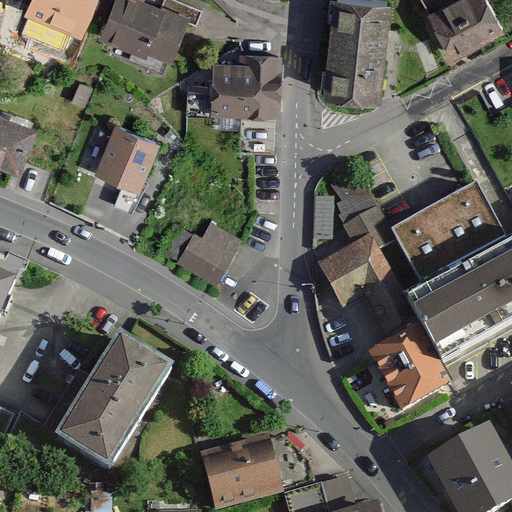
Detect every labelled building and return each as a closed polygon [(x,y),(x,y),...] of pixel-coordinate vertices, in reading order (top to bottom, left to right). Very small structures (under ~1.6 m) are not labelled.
[(26,0),(23,9),(82,32),(94,0),(26,0)] [(187,12),(148,0),(112,0),(101,38),(172,59),(187,12)] [(389,0),(329,0),(323,91),(382,95),(389,0)] [(424,0),(448,53),(504,28),(491,0),(424,0)] [(277,113),(278,50),(207,48),(205,111),(277,113)] [(36,120),(0,106),(0,159),(20,166),(36,120)] [(113,119),(94,169),(140,186),(158,135),(113,119)] [(511,239),(506,242),(475,186),(390,233),(375,206),(340,226),(351,246),(315,266),(339,310),(364,296),(388,340),(362,355),(397,418),(453,387),(441,367),(511,328),(511,239)] [(199,236),(170,220),(154,249),(217,284),(243,237),(209,218),(199,236)] [(0,316),(13,284),(0,278),(0,316)] [(171,369),(116,334),(50,436),(105,471),(171,369)] [(511,453),(492,418),(423,457),(454,511),(490,511),(511,500),(511,453)] [(266,438),(198,455),(211,508),(279,491),(266,438)] [(328,498),(354,494),(351,476),(325,480),(328,498)] [(376,511),(374,500),(329,511),(376,511)]
